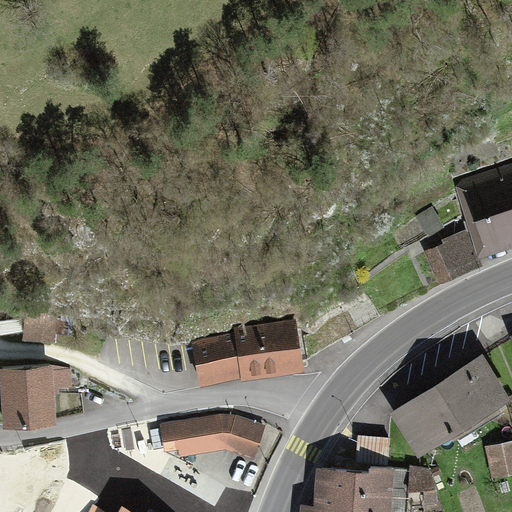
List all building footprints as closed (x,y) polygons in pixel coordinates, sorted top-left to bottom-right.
[(511,169),(466,186),(489,251),(511,242),(511,169)] [(467,232),(424,249),(438,282),(480,264),(467,232)] [(191,336),(198,381),(301,365),(294,319),(191,336)] [(482,353),(389,409),(414,451),(507,396),(482,353)] [(51,363),(0,364),(0,399),(0,415),(53,414),(51,363)] [(165,422),(165,448),(220,449),(223,415),(165,422)] [(223,415),(220,449),(252,455),(258,423),(223,415)] [(511,441),(487,445),(490,473),(511,470),(511,441)] [(389,511),(391,466),(315,466),(315,503),(304,503),(304,511),(389,511)]
